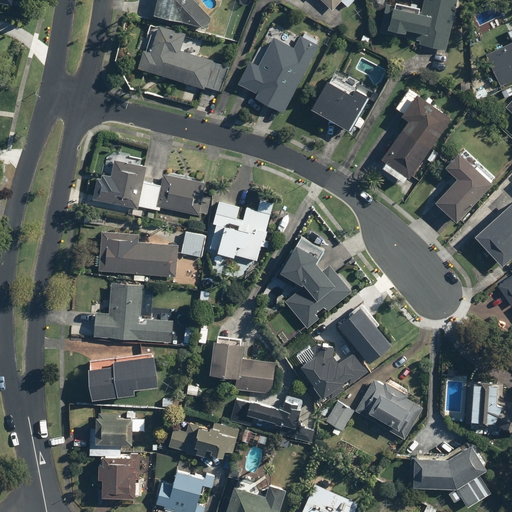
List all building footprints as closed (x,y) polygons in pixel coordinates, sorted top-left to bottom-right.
[(159,0),(157,13),(211,26),(214,15),(199,0),(159,0)] [(324,0),(334,9),(343,0),(350,6),(355,0),(324,0)] [(382,33),(448,48),(459,0),(426,0),(425,6),(399,0),(398,4),(389,1),(382,33)] [(145,48),(140,66),(206,87),(207,85),(223,90),(231,64),(183,49),(188,32),(162,23),(153,50),(145,48)] [(511,41),(487,53),(502,84),(511,79),(511,28),(509,29),(511,35),(511,41)] [(263,101),(285,112),(321,44),(303,34),(293,53),(271,42),(260,63),(252,59),(240,82),(257,90),(266,74),(275,78),(263,101)] [(479,97),(496,93),(492,76),(475,80),(479,97)] [(330,78),(315,106),(355,128),(373,94),(360,87),(357,92),(330,78)] [(198,88),(186,84),(182,98),(193,102),(198,88)] [(413,175),(456,115),(421,91),(406,113),(413,118),(385,156),(413,175)] [(439,200),(460,219),(496,181),(463,150),(449,164),(461,176),(439,200)] [(163,206),(201,214),(202,210),(208,212),(211,195),(205,194),(208,181),(166,172),(163,184),(146,180),(149,164),(116,157),(113,173),(105,172),(104,177),(100,177),(96,198),(140,207),(140,204),(162,208),(163,206)] [(213,247),(259,259),(275,201),(262,198),(260,209),(248,206),(245,218),(238,216),(241,205),(221,200),(215,222),(219,223),(213,247)] [(511,202),(478,233),(506,264),(511,258),(511,202)] [(104,229),(100,269),(178,275),(181,243),(141,239),(141,232),(104,229)] [(188,229),(183,251),(203,255),(208,234),(188,229)] [(302,234),(278,275),(301,288),(287,300),(310,326),(321,316),(318,312),(327,304),(331,309),(354,289),(331,262),(327,266),(321,260),(328,248),(302,234)] [(511,274),(499,284),(511,302),(511,274)] [(98,311),(96,334),(173,340),(175,319),(153,317),(156,284),(113,280),(111,312),(98,311)] [(211,287),(201,287),(200,301),(211,302),(211,287)] [(341,321),(372,361),(395,343),(365,303),(341,321)] [(193,325),(183,324),(181,341),(192,342),(193,325)] [(238,375),(237,387),(274,391),(278,360),(245,356),(247,342),(218,338),(214,372),(238,375)] [(316,357),(301,368),(323,398),(330,393),(333,396),(366,372),(353,354),(339,365),(333,357),(334,349),(317,347),(316,357)] [(92,366),(96,397),(138,391),(137,386),(161,383),(157,352),(117,357),(117,363),(92,366)] [(376,376),(357,408),(406,436),(424,404),(408,395),(410,392),(386,378),(385,381),(376,376)] [(469,377),(466,418),(499,421),(511,426),(511,398),(504,395),(505,379),(469,377)] [(190,385),(188,392),(199,394),(201,386),(190,385)] [(238,397),(232,418),(313,440),(317,426),(300,421),(305,401),(287,396),(284,406),(253,397),(252,400),(238,397)] [(340,397),(327,418),(344,428),(356,407),(340,397)] [(137,417),(137,411),(128,411),(128,414),(121,414),(121,412),(100,412),(100,427),(93,427),(92,453),(123,453),(123,441),(136,442),(136,429),(147,430),(147,417),(137,417)] [(176,426),(171,444),(208,454),(210,445),(216,447),(215,450),(227,454),(229,448),(236,449),(242,428),(216,420),(215,427),(191,420),(188,430),(176,426)] [(417,454),(416,483),(457,484),(450,489),(457,500),(464,495),(470,504),(494,489),(482,470),(490,465),(474,439),(450,454),(417,454)] [(106,476),(105,494),(139,495),(140,477),(142,477),(143,452),(132,451),(132,454),(107,454),(106,462),(103,462),(102,476),(106,476)] [(182,511),(183,511),(186,511),(204,511),(207,503),(199,501),(204,482),(214,485),(216,476),(180,467),(176,483),(164,480),(158,501),(166,503),(163,511),(182,511)] [(226,494),(220,511),(280,511),(289,485),(272,480),(268,492),(236,482),(232,496),(226,494)] [(317,481),(302,511),(355,511),(361,500),(317,481)]
